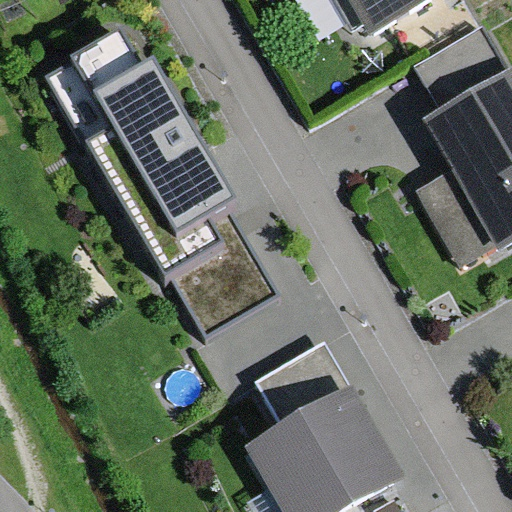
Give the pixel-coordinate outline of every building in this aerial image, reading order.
[(341,0),(371,50),(458,0),(341,0)] [(511,66),(495,38),(428,76),(455,124),(439,133),(511,259),(511,66)] [(93,165),(201,354),(280,308),(133,50),(87,76),(127,146),(93,165)] [(383,217),(413,280),(440,268),(410,204),(383,217)] [(325,346),(258,384),(285,430),(254,447),(290,511),(342,511),(401,479),(325,346)]
